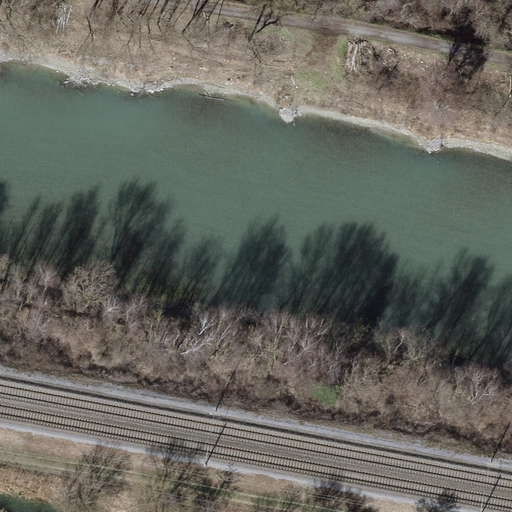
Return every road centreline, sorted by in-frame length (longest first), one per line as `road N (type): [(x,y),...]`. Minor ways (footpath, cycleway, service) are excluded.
road 1 (track): [(311,511),(0,453)]
road 2 (track): [(511,54),(221,0)]
